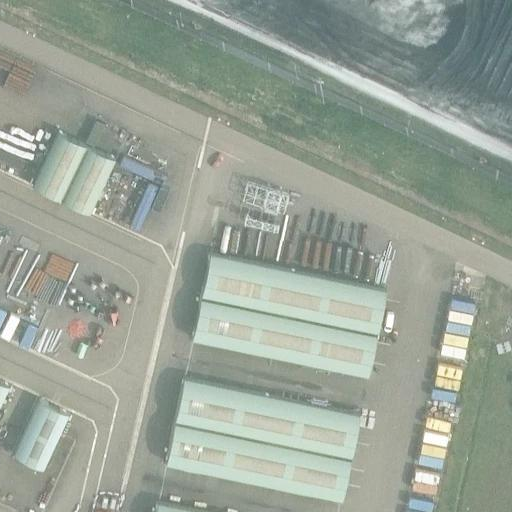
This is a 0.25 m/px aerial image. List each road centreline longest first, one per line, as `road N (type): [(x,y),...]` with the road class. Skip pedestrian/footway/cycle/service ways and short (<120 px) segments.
road 1 (unknown): [(433,245),(367,511)]
road 2 (unknown): [(0,193),(167,276)]
road 3 (unknown): [(0,502),(52,504),(68,491),(114,399)]
road 4 (unknown): [(167,276),(220,144)]
road 5 (unknown): [(114,399),(167,276)]
road 6 (unknown): [(0,350),(114,399)]
